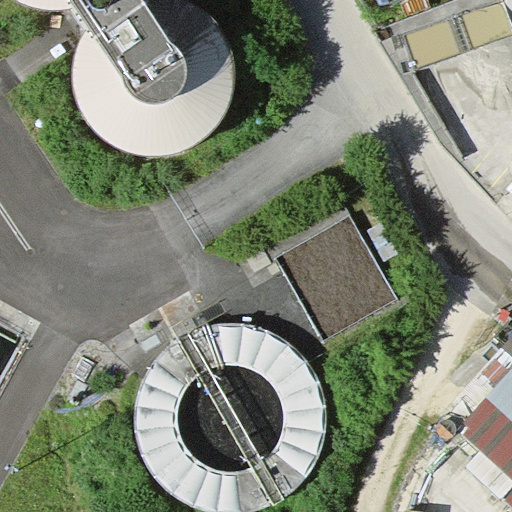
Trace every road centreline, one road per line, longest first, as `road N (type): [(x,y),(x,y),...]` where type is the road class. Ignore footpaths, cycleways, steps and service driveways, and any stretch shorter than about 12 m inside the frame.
road 1 (track): [(477,238),(386,446),(372,511)]
road 2 (residential): [(327,0),(477,238)]
